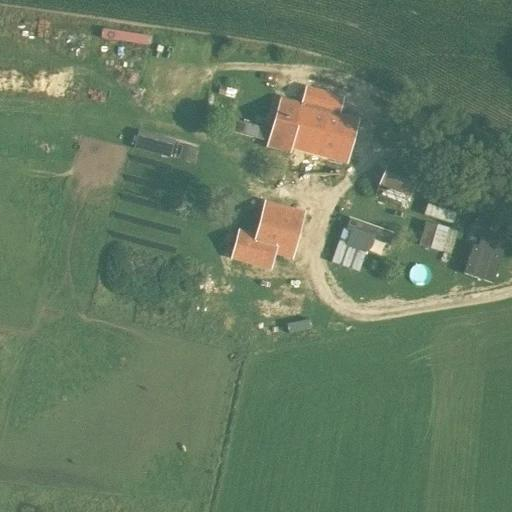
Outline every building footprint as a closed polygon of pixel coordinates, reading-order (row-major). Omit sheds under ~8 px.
[(107,27),(106,38),(154,45),(156,34),(107,27)] [(283,178),(319,187),(326,159),(347,165),(359,120),(330,113),(335,95),(304,86),(299,104),(279,99),(266,148),(289,154),(283,178)] [(173,142),(138,133),(133,150),(168,159),(173,142)] [(371,202),(403,214),(418,173),(387,161),(371,202)] [(252,247),(291,258),(304,213),(264,202),(252,247)] [(354,219),(339,262),(363,270),(369,252),(373,254),(382,229),(354,219)] [(424,244),(447,250),(453,226),(430,220),(424,244)] [(502,281),(511,242),(477,234),(468,273),(502,281)]
